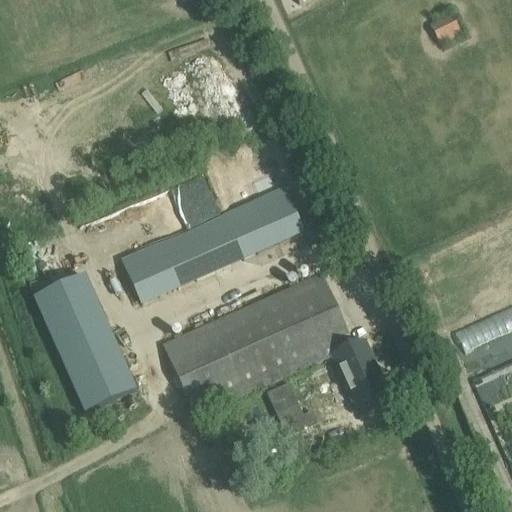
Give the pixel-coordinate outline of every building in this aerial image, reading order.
[(461,35),(452,18),(431,28),(440,46),(461,35)] [(285,191),(267,199),(124,263),(143,306),(304,235),(285,191)] [(91,275),(40,298),(89,410),(140,387),(91,275)] [(323,277),(164,344),(196,416),(332,358),(355,349),(323,277)] [(511,306),(455,328),(463,350),(511,331),(511,306)] [(365,344),(355,349),(332,358),(356,411),(388,397),(365,344)] [(319,437),(313,413),(301,416),(294,386),(273,390),(284,445),(319,437)]
